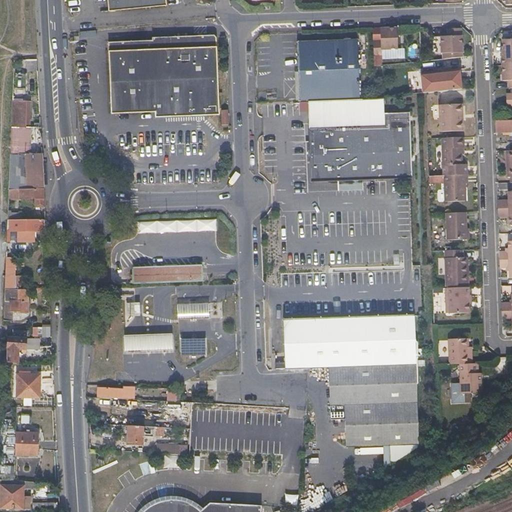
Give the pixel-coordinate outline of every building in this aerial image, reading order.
[(106,0),(108,10),(166,5),(165,0),(106,0)] [(398,28),(381,28),(382,41),(373,41),(374,56),(382,56),(382,50),(398,49),(398,28)] [(461,52),(460,29),(446,29),(447,36),(440,37),(441,53),(442,53),(461,52)] [(149,39),(106,41),(110,114),(154,111),(219,107),(213,34),(210,32),(149,36),(149,39)] [(296,41),(299,101),(360,99),(356,39),(296,41)] [(502,66),(511,66),(511,42),(506,43),(506,50),(501,51),(502,66)] [(511,66),(502,66),(502,81),(508,81),(508,89),(511,88),(511,66)] [(421,76),(423,93),(459,89),(457,72),(421,76)] [(34,101),(24,99),(13,98),(12,123),(26,125),(27,122),(31,122),(34,101)] [(462,104),(439,105),(440,132),(463,132),(462,104)] [(219,107),(154,111),(154,116),(219,113),(219,107)] [(386,125),(310,128),(311,141),(312,183),(340,182),(416,179),(413,112),(386,113),(386,125)] [(511,119),(494,120),(494,126),(495,132),(511,131),(511,119)] [(463,138),(441,138),(442,166),(442,176),(443,175),(466,175),(466,165),(461,165),(461,149),(463,149),(463,138)] [(340,182),(312,183),(311,141),(306,141),(308,193),(340,192),(340,182)] [(18,186),(43,188),(41,153),(26,152),(26,166),(19,166),(18,186)] [(466,175),(443,175),(445,202),(465,202),(464,183),(467,183),(466,175)] [(8,195),(21,196),(35,197),(35,205),(44,206),(43,188),(18,186),(9,186),(8,195)] [(498,201),(498,209),(511,208),(511,191),(508,192),(509,201),(498,201)] [(511,208),(498,209),(499,217),(509,216),(510,225),(511,224),(511,208)] [(465,211),(445,212),(446,239),(466,239),(465,211)] [(20,217),(7,216),(7,227),(40,229),(40,219),(20,217)] [(138,232),(217,231),(217,219),(138,220),(138,232)] [(500,252),(500,260),(511,259),(511,241),(507,242),(508,249),(508,252),(505,252),(500,252)] [(465,257),(445,258),(445,284),(468,284),(468,267),(465,267),(465,257)] [(506,268),(508,268),(509,271),(509,278),(511,278),(511,259),(500,260),(500,268),(506,268)] [(200,263),(132,266),(133,282),(202,279),(200,263)] [(9,315),(13,315),(18,316),(18,309),(34,310),(35,286),(10,285),(9,315)] [(468,287),(448,288),(449,314),(469,313),(468,287)] [(511,303),(502,304),(502,311),(511,311),(511,294),(511,295),(511,303)] [(184,305),(179,305),(179,319),(184,319),(201,318),(210,318),(209,304),(200,304),(184,305)] [(327,367),(415,365),(414,316),(282,320),(284,368),(327,367)] [(51,337),(51,326),(43,325),(43,337),(51,337)] [(13,335),(25,336),(26,334),(26,328),(13,327),(13,335)] [(124,336),(125,351),(129,351),(143,351),(158,350),(169,350),(172,350),(172,334),(168,335),(158,335),(142,336),(129,336),(124,336)] [(25,336),(13,335),(10,335),(8,359),(17,359),(18,348),(25,348),(25,345),(38,345),(38,336),(25,336)] [(206,338),(181,338),(181,355),(207,355),(206,338)] [(447,339),(448,364),(459,363),(467,363),(466,338),(447,339)] [(482,393),(482,373),(479,373),(479,368),(477,368),(476,363),(467,363),(459,363),(460,386),(453,386),(453,401),(469,401),(468,393),(482,393)] [(418,447),(415,365),(327,367),(329,419),(344,419),(344,447),(388,446),(389,466),(418,447)] [(40,374),(29,373),(17,372),(16,395),(39,396),(40,374)] [(123,399),(123,396),(123,393),(118,393),(119,389),(99,388),(98,398),(123,399)] [(176,399),(176,395),(176,391),(167,391),(167,399),(176,399)] [(195,402),(195,411),(194,421),(224,422),(225,404),(195,402)] [(143,436),(148,436),(153,437),(153,427),(128,425),(127,445),(143,446),(143,436)] [(39,431),(33,430),(28,430),(16,430),(15,455),(38,455),(39,431)] [(282,460),(284,433),(268,432),(267,459),(282,460)] [(511,434),(495,450),(509,465),(511,462),(511,434)] [(187,446),(156,444),(156,453),(186,455),(187,446)] [(0,476),(7,477),(14,477),(15,464),(2,463),(0,476)] [(30,497),(27,497),(24,497),(24,486),(1,484),(1,506),(29,507),(30,497)] [(285,506),(297,506),(298,495),(285,494),(285,506)]
